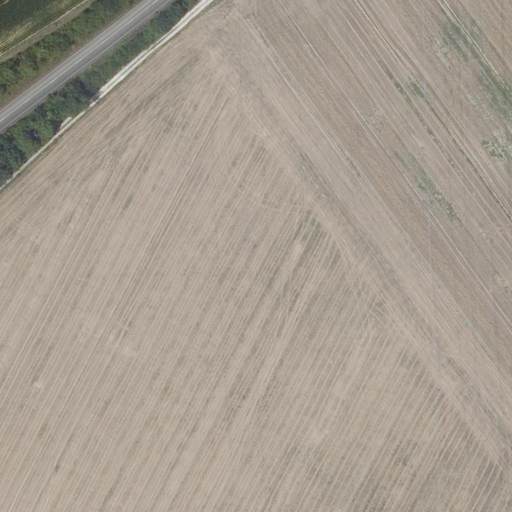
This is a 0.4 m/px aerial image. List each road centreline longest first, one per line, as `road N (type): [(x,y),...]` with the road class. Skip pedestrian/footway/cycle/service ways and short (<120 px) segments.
road 1 (track): [(0,188),(210,0)]
road 2 (tertiary): [(0,122),(157,0)]
